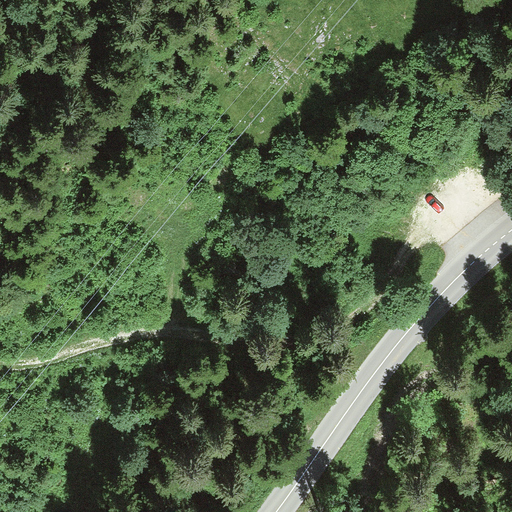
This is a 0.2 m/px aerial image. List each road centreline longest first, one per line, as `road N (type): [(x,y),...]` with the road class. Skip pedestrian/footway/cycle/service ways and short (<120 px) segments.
road 1 (track): [(493,249),(330,281),(85,346),(0,354)]
road 2 (secondary): [(276,511),(399,346),(456,281),(511,234)]
